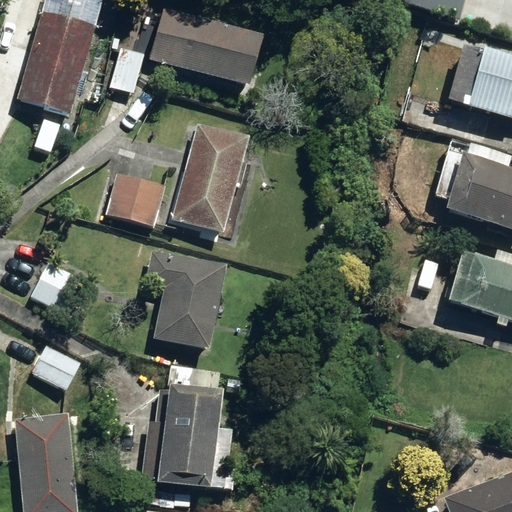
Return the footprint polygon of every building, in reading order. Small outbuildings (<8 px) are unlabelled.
[(408,0),(408,5),(458,20),(464,0),(408,0)] [(152,67),(252,97),(265,48),(166,18),(152,67)] [(19,106),(72,121),(96,34),(44,19),(19,106)] [(511,59),(482,51),(465,109),(511,122),(511,59)] [(111,91),(134,99),(145,60),(122,54),(111,91)] [(169,222),(222,235),(247,140),(194,126),(169,222)] [(445,213),(511,232),(511,171),(461,157),(445,213)] [(103,216),(154,230),(164,189),(114,176),(103,216)] [(447,306),(511,324),(511,267),(462,253),(447,306)] [(152,341),(206,353),(224,270),(149,254),(142,286),(162,291),(152,341)] [(28,298),(62,316),(80,283),(45,265),(28,298)] [(30,375),(64,393),(78,366),(44,349),(30,375)] [(166,389),(215,395),(218,374),(169,368),(166,389)] [(225,393),(239,394),(240,383),(226,381),(225,393)] [(146,424),(140,482),(209,489),(218,397),(156,390),(152,424),(146,424)] [(11,422),(19,511),(74,511),(65,417),(11,422)] [(361,454),(375,456),(377,442),(363,440),(361,454)] [(258,453),(281,455),(282,444),(259,441),(258,453)] [(251,483),(275,486),(277,472),(253,468),(251,483)] [(511,511),(511,475),(442,502),(445,511),(511,511)] [(247,511),(248,511),(270,511),(273,498),(249,495),(247,511)] [(173,508),(187,509),(189,498),(173,496),(173,508)]
